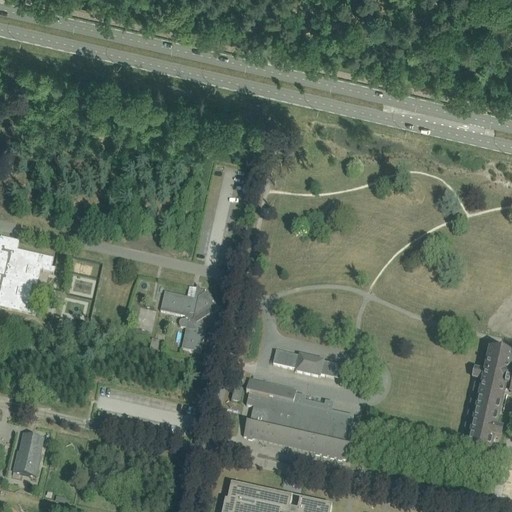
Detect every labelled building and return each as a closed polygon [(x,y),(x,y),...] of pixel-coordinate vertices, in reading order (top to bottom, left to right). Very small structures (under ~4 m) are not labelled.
[(0,308),(35,316),(37,307),(41,308),(42,303),(28,300),(33,280),(37,281),(40,271),(41,272),(54,274),(55,269),(51,268),(53,259),(43,257),(17,251),(19,242),(1,238),(0,240),(0,250),(1,251),(0,254),(0,308)] [(194,300),(164,293),(160,312),(185,318),(185,321),(183,321),(182,321),(181,321),(180,322),(179,323),(179,324),(179,325),(179,326),(180,327),(180,328),(181,328),(182,329),(186,329),(181,350),(200,354),(206,329),(206,328),(201,321),(218,310),(207,293),(197,290),(197,286),(194,300)] [(152,340),(149,350),(157,351),(160,341),(152,340)] [(511,357),(490,352),(485,373),(475,370),(473,379),(476,380),(468,419),(474,421),(471,431),(465,429),(463,439),(469,440),(468,449),(490,454),(493,440),(500,441),(502,432),(495,431),(503,395),(511,396),(511,369),(509,369),(511,357)] [(329,365),(323,364),(323,362),(299,356),(299,358),(276,353),(273,366),(292,370),(291,372),(320,379),(320,377),(326,378),(329,365)] [(255,437),(266,439),(266,440),(273,442),(273,441),(314,450),(313,454),(315,455),(315,456),(319,457),(319,455),(323,456),(323,457),(327,458),(327,457),(330,458),(330,459),(334,460),(334,459),(338,460),(337,461),(341,462),(341,461),(346,462),(349,448),(346,447),(353,418),(324,411),(325,407),(290,399),(291,395),(252,386),(252,382),(249,381),(246,395),(249,395),(246,407),(253,409),(249,425),(246,425),(243,438),(248,439),(248,440),(252,441),(252,440),(254,441),(255,437)] [(18,453),(13,473),(37,479),(41,458),(40,458),(44,440),(23,435),(19,453),(18,453)] [(225,501),(222,511),(330,511),(332,508),(331,508),(331,507),(300,500),(297,511),(289,510),(292,499),(231,485),(231,486),(227,502),(225,501)]
